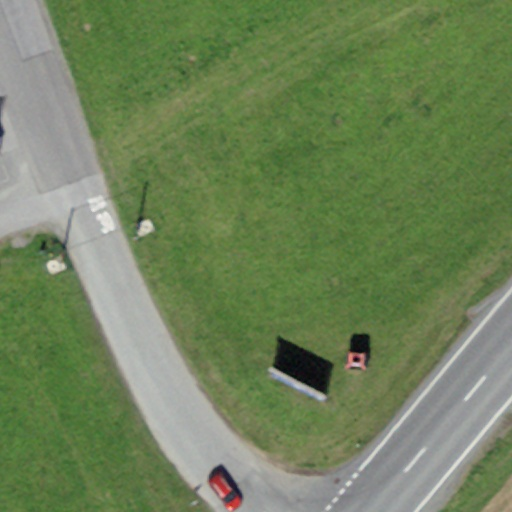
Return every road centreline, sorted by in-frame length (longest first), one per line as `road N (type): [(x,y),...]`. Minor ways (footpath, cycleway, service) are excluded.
road 1 (residential): [(6,0),(141,340),(174,403),(263,511)]
road 2 (primary): [(511,340),(364,511)]
